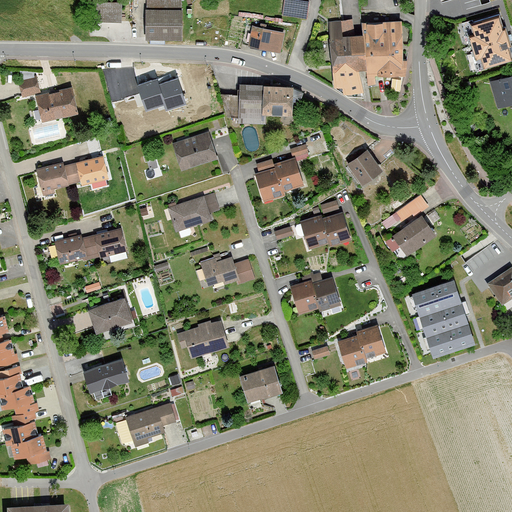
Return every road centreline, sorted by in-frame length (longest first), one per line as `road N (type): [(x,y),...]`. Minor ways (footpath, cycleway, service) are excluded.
road 1 (tertiary): [(0,51),(210,53),(255,61),(387,127),(429,130)]
road 2 (residential): [(81,487),(0,144)]
road 3 (residential): [(307,410),(236,172),(306,140)]
road 4 (residential): [(307,410),(81,487)]
road 5 (residential): [(511,342),(307,410)]
road 6 (residential): [(429,130),(419,0)]
